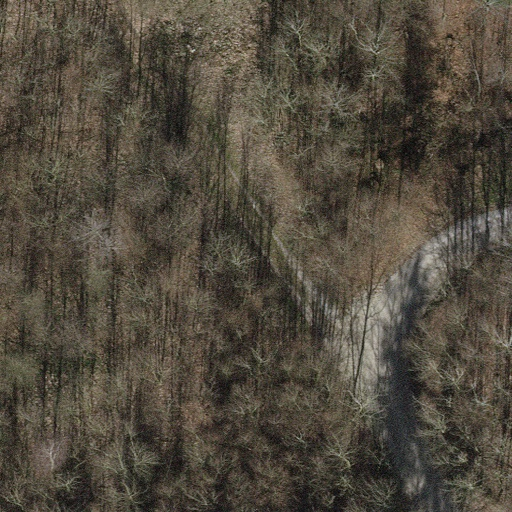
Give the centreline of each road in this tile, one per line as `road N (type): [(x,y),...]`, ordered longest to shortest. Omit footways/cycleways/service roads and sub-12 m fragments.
road 1 (track): [(388,421),(117,51),(106,0)]
road 2 (track): [(511,224),(467,238),(391,303),(380,347),(388,421),(430,511)]
road 3 (track): [(166,108),(246,0)]
